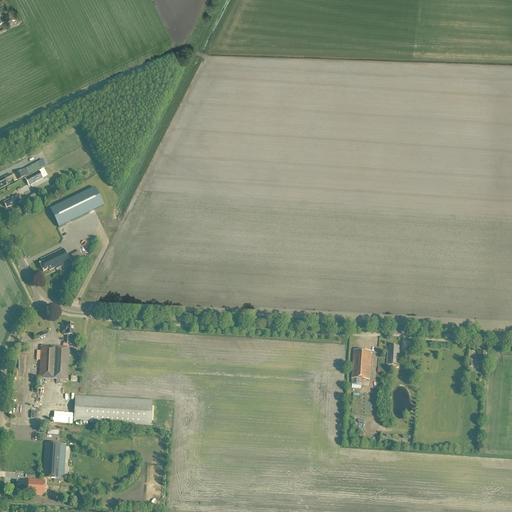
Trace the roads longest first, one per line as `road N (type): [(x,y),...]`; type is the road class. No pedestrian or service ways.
road 1 (tertiary): [(511,340),(86,312),(42,297)]
road 2 (unclassified): [(0,426),(9,341),(42,297)]
